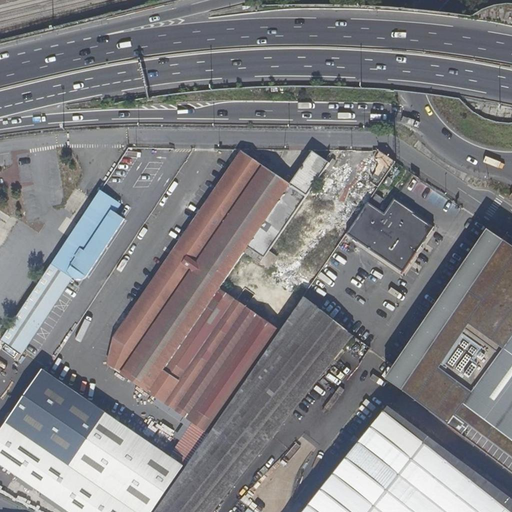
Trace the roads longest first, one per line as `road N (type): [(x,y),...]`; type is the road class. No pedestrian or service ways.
road 1 (residential): [(511,224),(375,140),(113,137),(0,149)]
road 2 (motorway): [(0,107),(95,82),(226,64),(367,65),(511,83)]
road 3 (motorway): [(0,125),(201,112),(390,113),(433,126)]
road 4 (motorway): [(511,49),(294,31),(94,48)]
road 5 (unknown): [(503,218),(405,357),(409,379),(448,407)]
road 6 (motorway): [(226,0),(101,30),(94,48)]
road 7 (primary): [(443,0),(416,47),(420,102),(433,126)]
